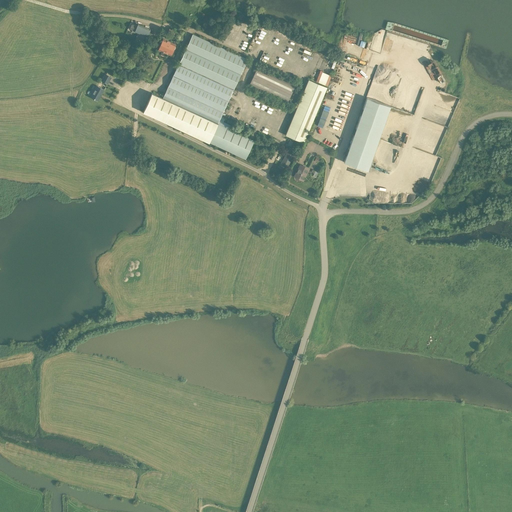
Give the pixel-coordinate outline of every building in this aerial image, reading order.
[(149,31),(137,26),(136,27),(131,25),(129,30),(137,33),(135,38),(135,39),(142,42),(144,37),(147,38),(149,31)] [(167,33),(166,34),(177,39),(178,38),(180,35),(169,29),(167,33)] [(375,36),(381,42),(382,43),(383,42),(380,39),(385,35),(381,31),(375,36)] [(155,43),(157,37),(149,33),(146,39),(155,43)] [(153,95),(144,114),(247,160),(255,142),(232,131),(234,127),(223,122),(225,118),(221,117),(247,60),(193,34),(179,65),(163,99),(153,95)] [(170,57),(175,45),(162,40),(161,43),(160,45),(158,44),(155,50),(161,52),(160,55),(164,57),(165,56),(165,55),(170,57)] [(367,48),(368,42),(360,40),(359,45),(367,48)] [(286,103),(294,84),(257,67),(248,86),(286,103)] [(107,85),(111,78),(104,74),(100,81),(107,85)] [(303,143),(326,88),(308,80),(285,136),(303,143)] [(97,102),(104,91),(96,86),(95,88),(93,86),(87,96),(90,97),(89,98),(97,102)] [(389,107),(365,99),(343,163),(367,171),(389,107)] [(286,172),(286,171),(296,152),(288,148),(278,167),(278,168),(286,172)] [(303,180),(308,169),(300,165),(294,175),(303,180)]
